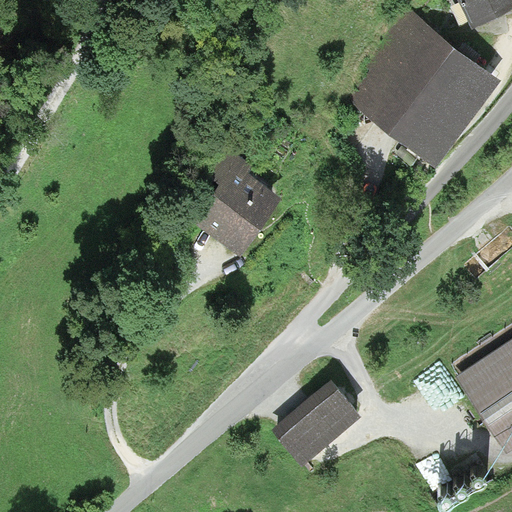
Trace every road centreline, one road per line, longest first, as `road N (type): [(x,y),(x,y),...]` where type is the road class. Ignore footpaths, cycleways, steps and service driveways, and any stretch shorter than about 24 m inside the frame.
road 1 (residential): [(232,412),(511,93)]
road 2 (residential): [(232,412),(511,180)]
road 3 (residential): [(117,511),(232,412)]
